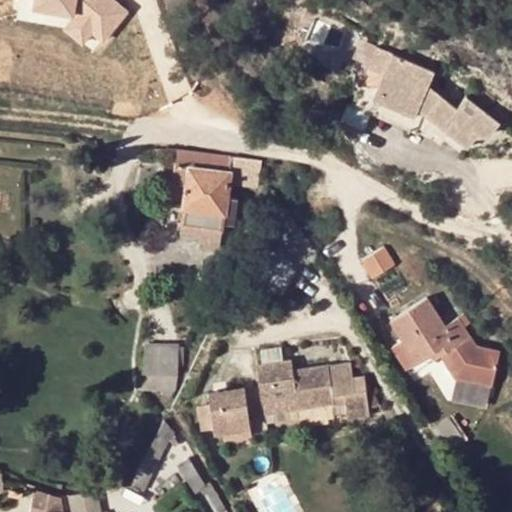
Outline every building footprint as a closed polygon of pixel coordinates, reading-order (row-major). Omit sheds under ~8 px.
[(38,0),(38,4),(79,12),(105,33),(107,35),(128,9),(115,0),(38,0)] [(79,12),(68,25),(95,47),(105,33),(79,12)] [(493,134),(502,121),(468,95),(459,107),(430,85),(436,71),(385,32),(351,77),(402,116),(411,104),(417,108),(415,115),(451,143),(457,135),(472,146),(481,133),(483,134),(493,134)] [(457,135),(451,143),(465,154),(472,146),(457,135)] [(229,188),(229,185),(232,157),(179,149),(174,185),(187,186),(183,225),(204,227),(223,229),(225,214),(229,188)] [(259,188),(262,160),(232,157),(229,185),(259,188)] [(229,188),(225,214),(236,216),(239,190),(229,188)] [(300,230),(290,215),(275,226),(285,240),(300,230)] [(204,227),(183,225),(181,235),(203,237),(204,227)] [(223,229),(204,227),(203,237),(202,239),(222,241),(223,229)] [(376,278),(400,262),(387,243),(363,258),(376,278)] [(273,252),(261,246),(242,279),(279,299),(289,281),(265,267),(273,252)] [(298,267),(273,252),(265,267),(289,281),(298,267)] [(427,298),(392,320),(404,338),(419,362),(432,353),(436,359),(443,354),(447,351),(453,361),(449,364),(458,378),(493,386),(501,352),(477,347),(465,327),(471,323),(465,314),(446,327),(427,298)] [(404,338),(398,342),(413,365),(419,362),(404,338)] [(178,345),(145,344),(144,387),(177,386),(178,345)] [(447,351),(443,354),(449,364),(453,361),(447,351)] [(354,390),(352,378),(350,363),(329,366),(329,364),(293,369),(292,360),(257,365),(260,386),(245,388),(244,386),(209,391),(210,401),(212,412),(215,434),(251,428),(249,414),(263,412),(264,415),(298,410),(299,414),(317,411),(318,413),(335,410),(333,396),(344,395),(346,410),(368,407),(365,388),(354,390)] [(365,388),(364,376),(352,378),(354,390),(365,388)] [(336,412),(346,410),(344,395),(333,396),(335,410),(336,412)] [(212,412),(210,401),(197,403),(198,415),(212,412)] [(347,420),(370,416),(368,407),(346,410),(347,420)] [(300,424),(299,414),(298,410),(264,415),(266,429),(300,424)] [(450,418),(436,427),(450,446),(463,437),(450,418)] [(165,420),(131,486),(142,491),(175,431),(165,420)] [(189,458),(178,464),(196,492),(202,489),(216,511),(218,511),(225,508),(210,483),(206,485),(189,458)] [(63,511),(61,497),(36,489),(31,511),(63,511)] [(24,492),(10,491),(9,497),(23,500),(24,492)] [(101,511),(96,491),(68,496),(71,511),(101,511)]
